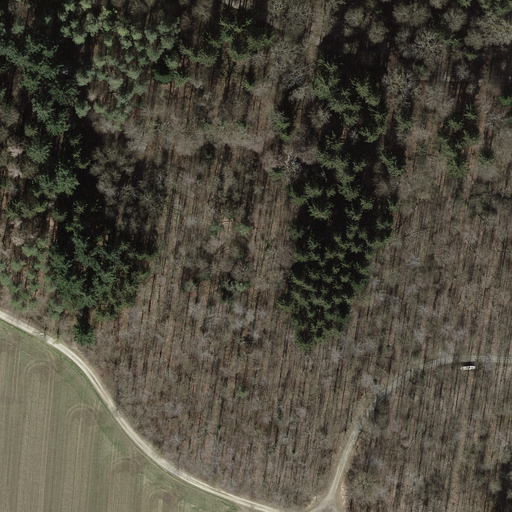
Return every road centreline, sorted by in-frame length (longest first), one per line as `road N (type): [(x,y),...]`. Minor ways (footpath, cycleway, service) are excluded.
road 1 (track): [(286,511),(182,477),(152,455),(78,361),(0,312)]
road 2 (track): [(511,76),(416,76),(227,0)]
road 3 (track): [(328,511),(361,418),(389,385),(447,358),(511,358)]
